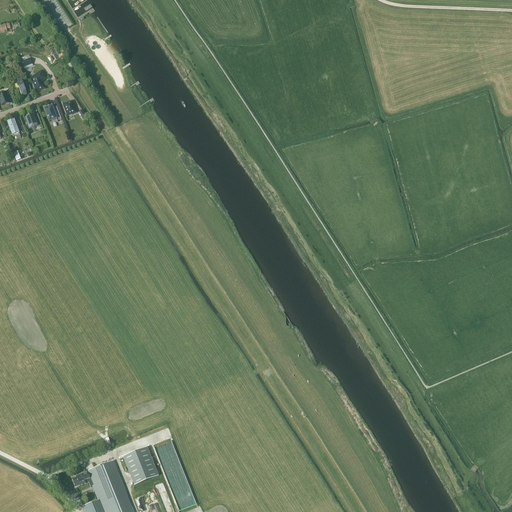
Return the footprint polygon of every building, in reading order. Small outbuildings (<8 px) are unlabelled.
[(20,26),(19,22),(5,25),(0,25),(0,32),(6,31),(6,29),(20,26)] [(32,64),(30,59),(21,62),(23,67),(32,64)] [(45,78),(41,72),(34,77),(33,80),(37,91),(44,88),(42,83),(42,80),(45,78)] [(26,91),(21,79),(17,81),(18,88),(22,97),(27,95),(26,91)] [(12,97),(10,91),(6,92),(0,94),(0,100),(2,106),(10,103),(8,99),(9,98),(12,97)] [(76,113),(72,101),(63,105),(67,116),(76,113)] [(53,109),(52,106),(44,109),(48,118),(47,119),(48,119),(49,122),(50,122),(49,122),(56,119),(57,122),(58,122),(57,121),(61,120),(56,107),(53,109)] [(34,117),(33,115),(26,118),(28,125),(27,125),(28,130),(42,125),(38,116),(34,117)] [(20,135),(14,119),(7,122),(9,126),(7,127),(11,136),(19,133),(20,135)] [(158,476),(147,448),(123,457),(135,485),(158,476)] [(132,511),(113,462),(89,472),(89,473),(83,475),(82,474),(76,476),(77,478),(72,480),(75,487),(86,483),(85,481),(91,478),(94,486),(92,487),(97,500),(82,506),(84,511),(132,511)]
